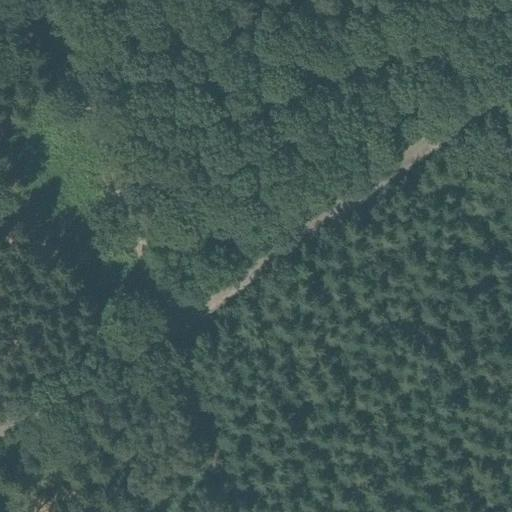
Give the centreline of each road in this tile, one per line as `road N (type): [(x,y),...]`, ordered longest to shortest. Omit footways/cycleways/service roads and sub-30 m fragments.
road 1 (tertiary): [(511,42),(67,369),(34,392),(0,401)]
road 2 (track): [(71,0),(148,229),(177,290),(210,415),(272,511)]
